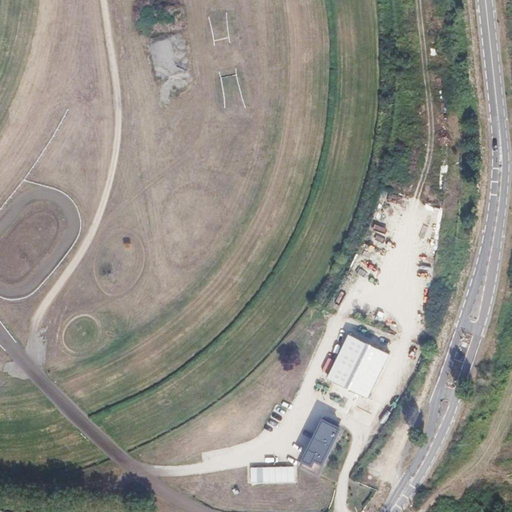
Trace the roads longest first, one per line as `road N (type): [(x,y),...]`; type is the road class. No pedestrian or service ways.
road 1 (unknown): [(0,446),(96,437),(205,381),(264,333),(358,191),(373,87),(359,0)]
road 2 (unknown): [(319,0),(311,157),(279,231),(231,295),(174,347),(18,448)]
road 3 (unclassified): [(495,224),(498,122),(485,0)]
